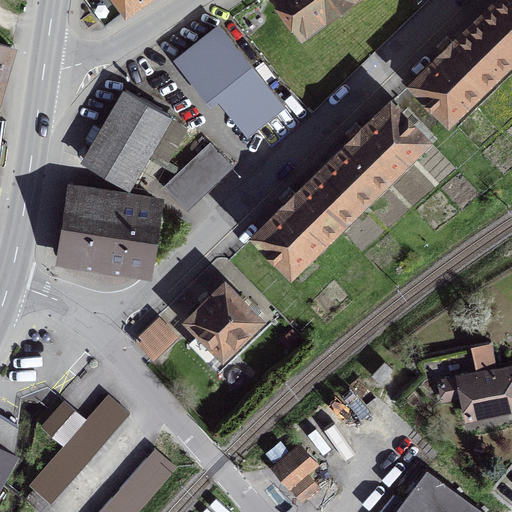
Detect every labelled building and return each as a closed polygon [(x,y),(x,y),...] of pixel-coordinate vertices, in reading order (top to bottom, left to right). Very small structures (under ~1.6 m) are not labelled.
[(119,0),(126,10),(139,0),(119,0)] [(278,0),(301,32),(345,0),(278,0)] [(511,0),(496,0),(481,15),(511,47),(511,0)] [(413,80),(448,117),(511,55),(511,47),(481,15),(413,80)] [(253,126),(281,104),(219,26),(179,57),(210,96),(222,87),(253,126)] [(0,85),(11,46),(0,42),(0,85)] [(126,89),(85,159),(128,184),(169,115),(126,89)] [(358,203),(426,137),(391,101),(323,166),(358,203)] [(165,186),(186,208),(232,164),(211,142),(165,186)] [(358,203),(323,166),(256,232),(291,268),(358,203)] [(146,270),(157,201),(73,188),(62,257),(146,270)] [(258,318),(225,283),(189,318),(202,330),(190,341),(211,362),(258,318)] [(152,357),(175,335),(157,317),(138,336),(137,339),(152,357)] [(385,361),(372,374),(380,382),(393,369),(385,361)] [(511,376),(511,366),(440,381),(444,400),(464,396),(468,416),(511,406),(511,382),(511,377),(511,376)] [(43,477),(35,487),(52,502),(130,413),(109,394),(39,473),(43,477)] [(42,425),(63,444),(85,418),(64,399),(42,425)] [(0,414),(0,477),(13,455),(17,424),(0,414)] [(300,443),(272,467),(290,486),(317,463),(300,443)] [(135,511),(176,466),(154,447),(97,511),(135,511)] [(484,511),(427,468),(393,511),(484,511)] [(292,489),(301,500),(318,485),(309,475),(292,489)] [(27,497),(43,511),(52,502),(36,488),(27,497)]
